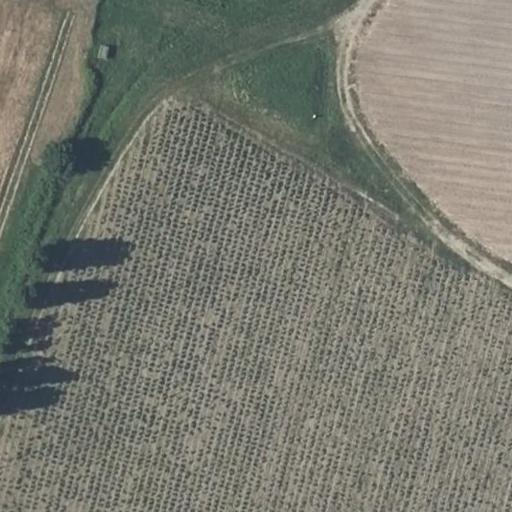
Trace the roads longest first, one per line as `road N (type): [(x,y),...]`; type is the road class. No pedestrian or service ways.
road 1 (track): [(0,403),(57,261),(153,97),(284,39),(353,22),(375,0)]
road 2 (track): [(511,288),(379,207),(339,137),(353,22)]
road 3 (track): [(181,82),(369,190)]
